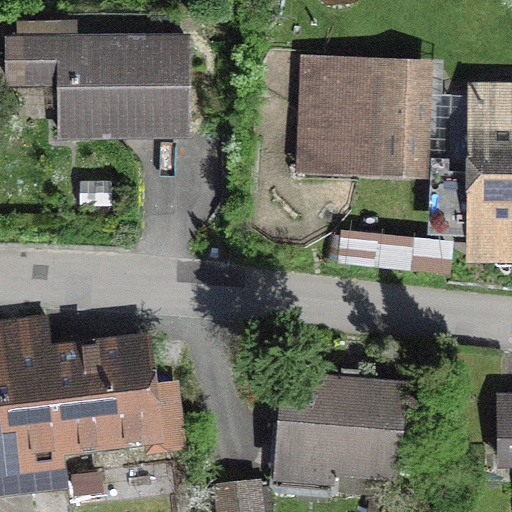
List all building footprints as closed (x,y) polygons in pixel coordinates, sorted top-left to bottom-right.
[(55,91),(55,144),(191,144),(191,36),(77,36),(77,21),(16,21),(16,38),(4,38),(4,91),(55,91)] [(295,177),(427,183),(433,63),(301,57),(295,177)] [(426,241),(466,241),(466,96),(443,96),(443,63),(433,63),(427,183),(426,241)] [(511,84),(466,84),(466,96),(466,241),(466,267),(511,267),(511,84)] [(112,182),(79,182),(79,207),(112,208),(112,182)] [(451,278),(454,244),(426,241),(340,233),(337,268),(451,278)] [(51,346),(48,316),(0,321),(0,499),(69,492),(66,461),(144,452),(146,462),(187,457),(179,382),(156,385),(150,335),(51,346)] [(341,379),(281,375),(273,487),(334,491),(335,482),(400,486),(407,384),(360,381),(360,372),(341,371),(341,379)] [(511,395),(496,395),(497,474),(511,473),(511,395)] [(273,511),(272,493),(262,494),(261,481),(214,485),(216,511),(273,511)] [(381,511),(436,511),(437,500),(382,499),(381,511)]
